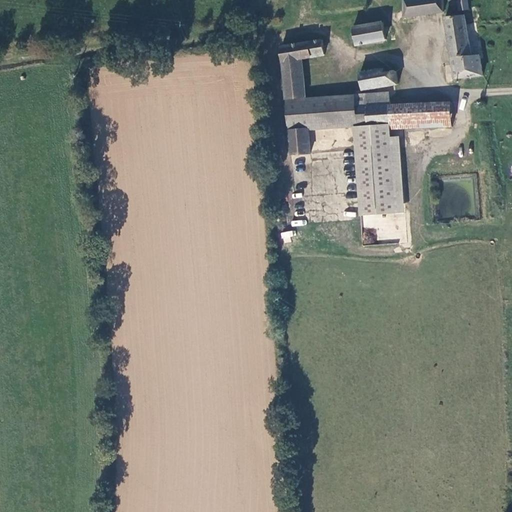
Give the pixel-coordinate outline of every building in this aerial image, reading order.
[(442,0),(405,0),(406,16),(443,12),(442,0)] [(458,0),(460,11),(469,9),(467,0),(458,0)] [(454,60),(456,78),(484,75),(481,56),(471,58),(465,21),(448,24),(454,60)] [(381,23),(352,28),(355,45),(384,40),(381,23)] [(289,158),(312,155),(310,132),(356,128),(392,124),(393,124),(392,105),(391,95),(304,102),(299,61),(322,57),(321,42),(280,50),(289,158)] [(380,69),(359,73),(362,91),(396,84),(394,72),(381,75),(380,69)] [(393,129),(454,125),(453,102),(392,105),(393,124),(393,129)] [(400,213),(392,124),(356,128),(365,217),(400,213)] [(281,232),(282,243),(294,242),(293,230),(281,232)]
